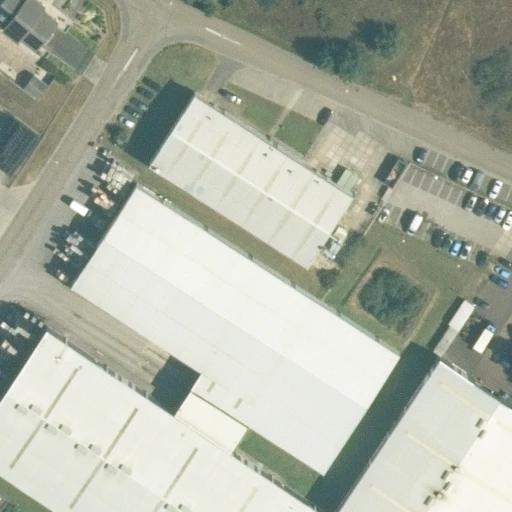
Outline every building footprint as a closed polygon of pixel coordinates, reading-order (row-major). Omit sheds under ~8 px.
[(36,45),(54,21),(57,18),(41,6),(44,3),(39,0),(1,0),(0,2),(0,17),(6,22),(4,25),(18,37),(21,33),(36,45)] [(46,83),(35,74),(26,86),(38,95),(46,83)] [(149,161),(307,263),(353,192),(195,91),(149,161)] [(511,511),(511,402),(440,354),(334,511),(326,511),(231,448),(249,420),(323,468),(399,350),(137,181),(71,282),(201,366),(173,410),(47,326),(0,395),(0,466),(68,511),(511,511)] [(458,327),(473,302),(464,297),(450,322),(458,327)]
